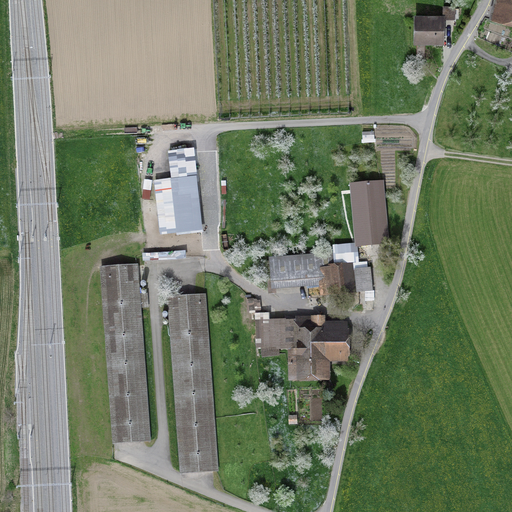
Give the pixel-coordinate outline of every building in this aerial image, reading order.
[(511,0),(498,0),(493,16),(511,21),(511,0)] [(455,6),(444,6),(444,18),(455,18),(455,6)] [(416,43),(442,44),(443,16),(417,15),(416,43)] [(160,234),(202,229),(192,149),(168,152),(171,177),(154,179),(160,234)] [(381,194),(352,197),(357,254),(386,251),(381,194)] [(321,295),(354,292),(351,262),(338,263),(337,252),(270,258),(273,289),(320,284),(321,295)] [(112,444),(149,441),(137,264),(100,266),(112,444)] [(356,292),(371,290),(369,267),(354,269),(356,292)] [(204,296),(167,298),(180,475),(217,472),(204,296)] [(287,317),(288,350),(289,380),(330,379),(329,361),(349,361),(348,325),(327,325),(326,316),(287,317)] [(265,350),(288,350),(287,317),(264,318),(265,350)]
